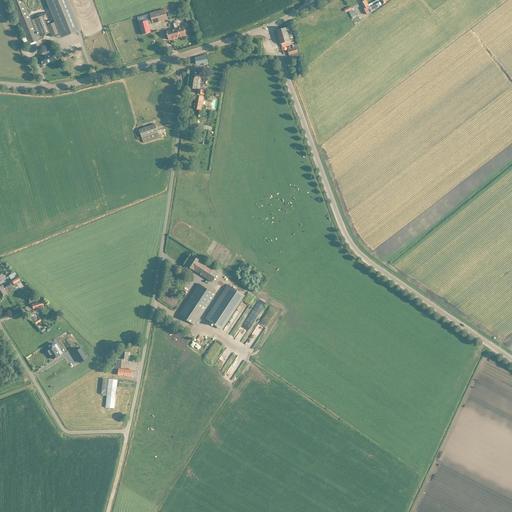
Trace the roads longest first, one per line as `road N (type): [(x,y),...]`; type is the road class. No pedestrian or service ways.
road 1 (tertiary): [(511,360),(349,247),(268,28)]
road 2 (unclassified): [(127,432),(168,205),(181,89),(174,59)]
road 3 (unclassified): [(127,432),(64,432),(0,325)]
road 4 (tertiary): [(0,84),(51,88),(174,59)]
